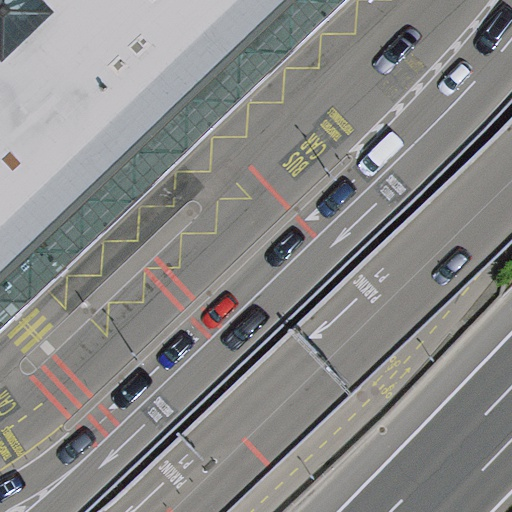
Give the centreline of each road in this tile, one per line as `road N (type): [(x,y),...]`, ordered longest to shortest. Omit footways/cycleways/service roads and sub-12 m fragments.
road 1 (primary): [(511,45),(435,129),(93,452),(44,511)]
road 2 (motorway): [(511,413),(417,511)]
